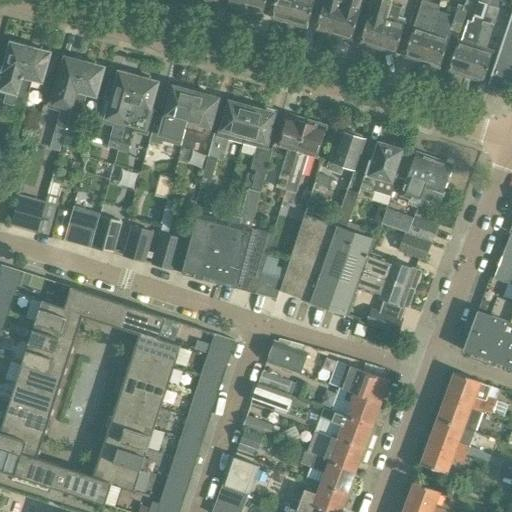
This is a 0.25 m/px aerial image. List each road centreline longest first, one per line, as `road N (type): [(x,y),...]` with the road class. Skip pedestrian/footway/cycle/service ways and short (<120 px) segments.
road 1 (residential): [(511,138),(27,0)]
road 2 (residential): [(427,375),(0,241)]
road 3 (residential): [(434,354),(511,151)]
road 4 (residential): [(376,511),(427,375)]
